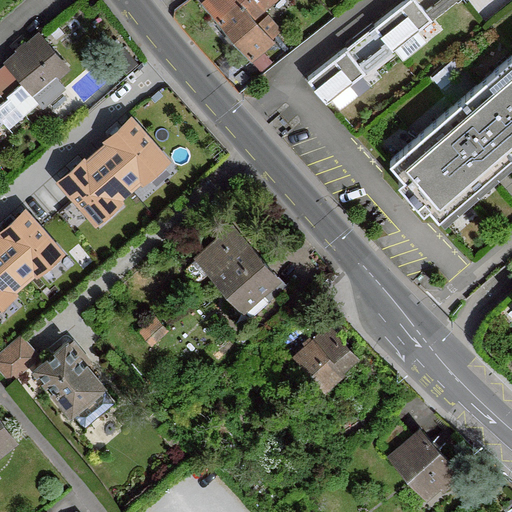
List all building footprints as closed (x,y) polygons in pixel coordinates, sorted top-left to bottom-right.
[(263,7),(270,0),(208,0),(207,1),(221,17),(239,1),(252,15),(263,7)] [(420,0),(405,0),(376,24),(392,44),(394,47),(433,16),(430,13),(420,0)] [(437,8),(430,0),(420,0),(430,13),(437,8)] [(258,23),(252,15),(239,1),(221,17),(252,55),(272,38),(270,37),(258,23)] [(258,23),(267,15),(269,14),(263,7),(252,15),(258,23)] [(258,23),(270,37),(280,29),(267,15),(258,23)] [(392,44),(376,24),(374,21),(353,39),(370,60),(392,44)] [(41,33),(8,61),(26,81),(42,100),(45,104),(61,89),(53,79),(69,66),(41,33)] [(370,60),(353,39),(347,44),(348,46),(363,65),(370,60)] [(348,46),(310,77),(327,99),(367,69),(363,65),(348,46)] [(511,55),(479,83),(511,120),(511,55)] [(42,100),(26,81),(10,95),(11,96),(26,113),(42,100)] [(503,162),(511,154),(511,120),(479,83),(454,105),(417,137),(466,194),(490,173),(503,162)] [(11,96),(6,100),(0,106),(0,115),(2,119),(10,127),(26,113),(11,96)] [(169,157),(132,115),(58,180),(95,221),(169,157)] [(440,216),(466,194),(417,137),(392,159),(406,176),(400,181),(426,210),(431,205),(440,216)] [(0,304),(64,249),(27,207),(0,230),(0,304)] [(234,226),(200,256),(244,306),(260,292),(279,276),(234,226)] [(287,285),(279,276),(260,292),(267,300),(268,302),(287,285)] [(252,314),(267,300),(260,292),(244,306),(252,314)] [(314,340),(326,352),(342,338),(330,325),(314,340)] [(37,356),(21,337),(0,355),(0,363),(12,378),(37,356)] [(314,340),(297,355),(327,388),(345,373),(341,369),(357,355),(342,338),(326,352),(314,340)] [(68,342),(38,366),(74,410),(104,386),(68,342)] [(292,359),(282,348),(264,364),(274,375),(292,359)] [(116,400),(104,386),(74,410),(86,425),(116,400)] [(0,450),(16,438),(0,418),(0,450)] [(392,454),(414,434),(401,419),(378,440),(392,454)] [(457,469),(422,428),(414,434),(392,454),(427,494),(457,469)] [(294,511),(295,511),(288,502),(277,511),(294,511)]
